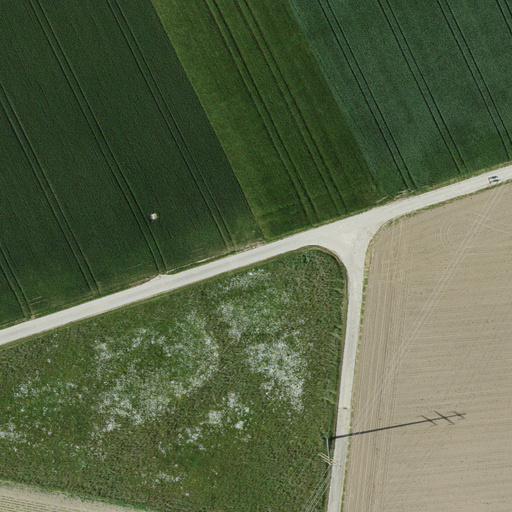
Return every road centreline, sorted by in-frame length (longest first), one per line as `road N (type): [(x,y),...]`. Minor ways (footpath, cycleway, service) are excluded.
road 1 (track): [(0,338),(511,172)]
road 2 (track): [(363,220),(331,511)]
